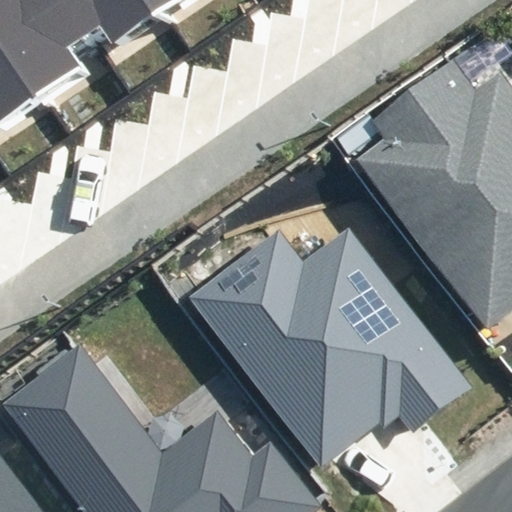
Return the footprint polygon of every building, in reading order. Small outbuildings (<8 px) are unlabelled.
[(0,0),(0,37),(40,92),(50,100),(88,72),(77,58),(100,41),(94,38),(66,0),(0,0)] [(66,0),(94,38),(102,33),(112,47),(164,10),(156,0),(66,0)] [(156,0),(164,10),(178,0),(156,0)] [(318,30),(245,38),(252,106),(326,98),(318,30)] [(0,120),(40,92),(0,37),(0,120)] [(476,88),(453,58),(371,119),(387,139),(360,159),(488,328),(511,309),(511,82),(501,69),(476,88)] [(303,260),(279,228),(190,296),(321,468),(381,423),(384,427),(399,416),(413,434),(474,388),(349,225),(303,260)] [(163,450),(81,343),(0,404),(0,405),(82,511),(313,511),(321,506),(271,442),(253,456),(217,409),(163,450)] [(46,511),(0,452),(0,511),(46,511)]
